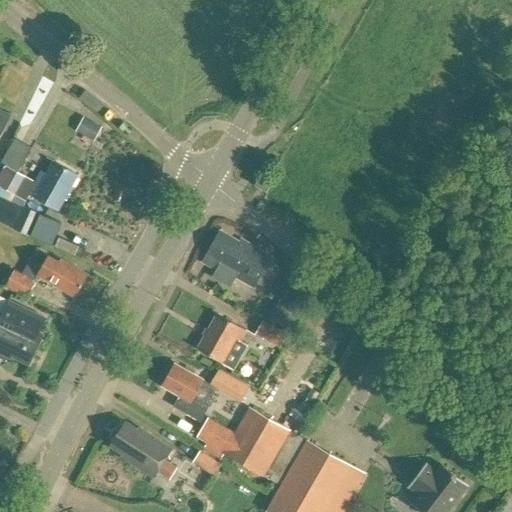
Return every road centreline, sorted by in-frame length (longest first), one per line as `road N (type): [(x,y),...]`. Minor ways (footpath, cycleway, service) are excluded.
road 1 (unclassified): [(511,434),(210,177)]
road 2 (tertiary): [(31,511),(210,177)]
road 3 (unclassified): [(210,177),(0,6)]
road 4 (tertiary): [(210,177),(313,0)]
